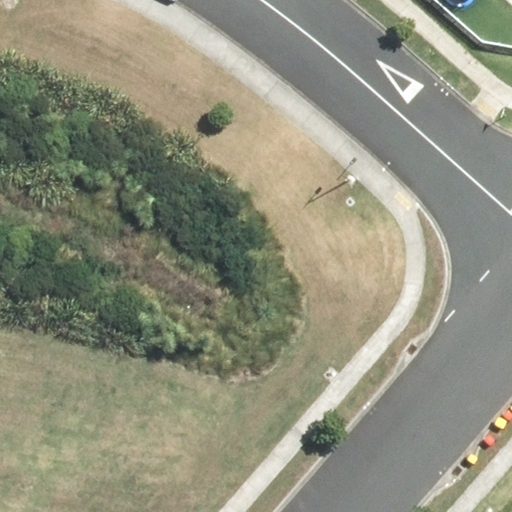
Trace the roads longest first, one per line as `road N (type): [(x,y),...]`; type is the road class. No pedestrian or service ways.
road 1 (residential): [(239,0),(496,245)]
road 2 (residential): [(282,511),(496,245)]
